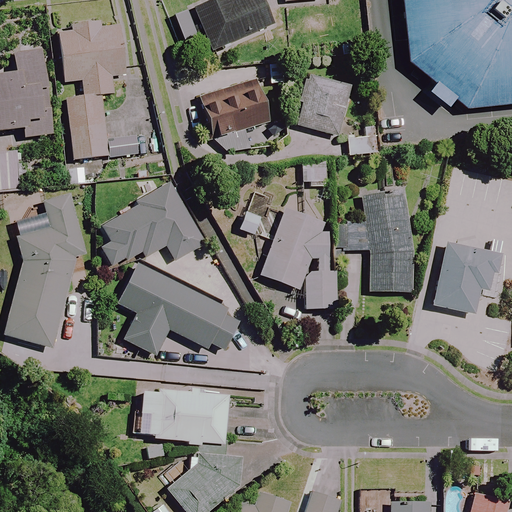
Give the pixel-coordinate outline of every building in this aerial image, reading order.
[(267,28),(254,0),(218,0),(192,12),(211,53),(267,28)] [(511,0),(395,0),(402,62),(459,110),(511,104),(511,0)] [(116,140),(102,142),(96,98),(110,96),(107,79),(120,78),(113,29),(96,32),(94,23),(51,29),(59,86),(77,83),(79,99),(60,102),(69,164),(104,159),(105,163),(119,161),(116,140)] [(41,93),(35,52),(7,56),(10,76),(0,77),(0,135),(25,132),(24,125),(39,123),(34,93),(41,93)] [(351,103),(342,101),(346,86),(302,77),(291,130),(334,139),(338,122),(347,123),(351,103)] [(266,138),(253,92),(193,109),(207,156),(266,138)] [(373,156),(371,139),(343,141),(344,158),(373,156)] [(0,194),(15,192),(10,154),(0,155),(0,194)] [(326,189),(325,164),(302,164),(303,190),(326,189)] [(81,170),(65,171),(66,187),(82,186),(81,170)] [(105,241),(98,245),(110,267),(123,260),(127,268),(161,249),(169,264),(199,248),(165,185),(132,203),(135,207),(97,227),(105,241)] [(82,257),(65,196),(37,204),(44,230),(10,239),(17,264),(0,327),(0,339),(47,352),(73,259),(82,257)] [(406,295),(401,196),(360,198),(361,229),(332,230),(333,254),(365,253),(367,296),(406,295)] [(301,274),(299,312),(316,312),(330,312),(331,236),(322,236),(315,236),(317,229),(280,214),(255,277),(293,292),(304,264),(306,259),(314,259),(313,275),(301,274)] [(486,295),(489,279),(493,280),(497,259),(491,257),(442,247),(428,310),(470,319),(476,293),(486,295)] [(237,321),(131,268),(112,307),(132,317),(118,343),(151,360),(165,333),(200,351),(217,360),(237,321)] [(137,394),(135,435),(147,436),(147,443),(217,446),(220,398),(137,394)] [(164,491),(179,511),(206,511),(234,490),(237,459),(194,454),(192,469),(164,491)] [(333,511),(336,504),(304,494),(299,511),(284,511),(286,506),(256,497),(250,511),(248,511),(237,509),(235,511),(333,511)] [(508,511),(510,504),(467,495),(463,511),(508,511)]
